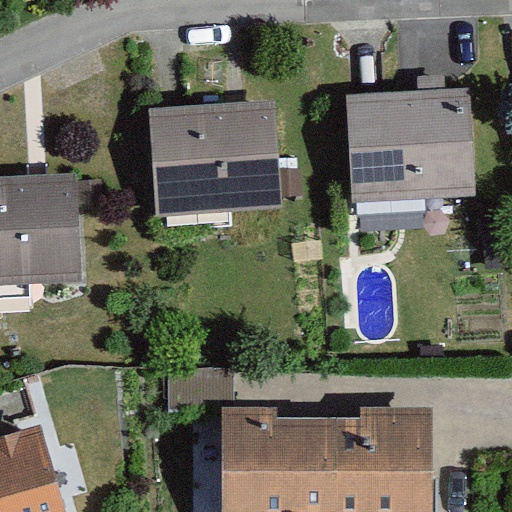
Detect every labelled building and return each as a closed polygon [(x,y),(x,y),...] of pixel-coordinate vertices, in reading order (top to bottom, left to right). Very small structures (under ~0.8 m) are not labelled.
[(473,85),(349,93),(356,196),(480,188),(473,85)] [(158,104),(165,208),(290,199),(284,96),(158,104)] [(0,167),(0,277),(88,273),(81,163),(0,167)] [(434,511),(433,408),(359,409),(359,420),(277,421),(277,411),(224,411),(224,511),(434,511)] [(0,511),(71,511),(47,417),(0,428),(0,511)]
